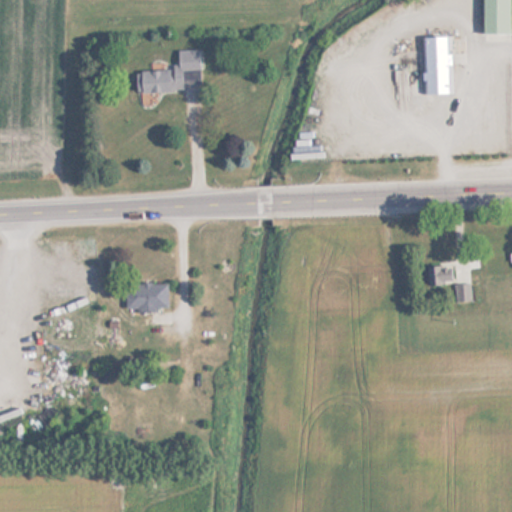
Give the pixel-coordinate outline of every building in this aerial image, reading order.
[(507,33),(506,0),(479,0),(480,34),(507,33)] [(422,36),(423,94),(451,94),(450,36),(422,36)] [(176,50),(176,69),(134,70),(135,92),(182,91),(182,85),(199,85),(198,49),(176,50)] [(426,288),(453,285),(455,301),(464,300),(461,263),(424,266),(426,288)] [(124,284),(124,309),(166,309),(166,284),(124,284)] [(426,427),(426,455),(441,455),(441,427),(426,427)]
